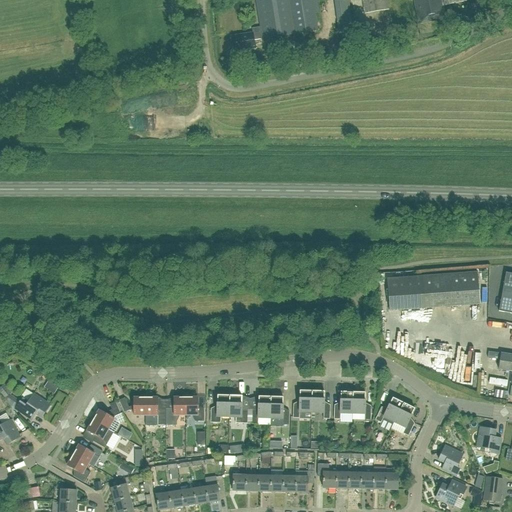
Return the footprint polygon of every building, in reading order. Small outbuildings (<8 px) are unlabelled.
[(256,0),(260,27),(252,28),(253,33),(233,36),(236,52),(255,48),(254,41),(294,34),(318,31),(313,0),(256,0)] [(337,0),(339,24),(357,23),(355,0),(337,0)] [(388,10),(386,0),(362,0),(364,13),(388,10)] [(466,1),(465,0),(413,0),(418,24),(445,19),(443,6),(466,1)] [(254,14),(246,12),(244,21),(251,23),(254,14)] [(479,305),(477,273),(387,280),(389,312),(479,305)] [(511,314),(511,274),(507,273),(500,312),(511,314)] [(435,332),(435,323),(414,323),(414,324),(400,324),(400,329),(390,329),(389,354),(408,355),(408,364),(421,364),(421,348),(430,348),(430,332),(435,332)] [(423,372),(447,375),(451,344),(442,343),(441,352),(425,350),(423,372)] [(511,355),(500,353),(498,370),(511,371),(511,355)] [(476,369),(482,369),(482,354),(472,354),(472,362),(476,362),(476,369)] [(510,387),(510,380),(492,379),(491,385),(510,387)] [(504,392),(495,390),(494,398),(503,400),(504,392)] [(299,413),(311,413),(312,392),(300,391),(299,405),(293,405),(293,419),(299,419),(299,413)] [(312,392),(311,413),(323,413),(323,420),(330,420),(330,406),(324,406),(324,392),(312,392)] [(340,414),(352,414),(353,393),(341,393),(340,406),(334,406),(334,420),(340,420),(340,414)] [(353,393),(352,414),(364,415),(364,421),(371,421),(371,407),(365,407),(365,393),(353,393)] [(50,406),(33,395),(28,402),(22,398),(15,409),(31,421),(35,415),(41,419),(50,406)] [(133,416),(145,416),(145,396),(143,396),(141,397),(140,397),(138,397),(138,398),(133,398),(133,416)] [(148,396),(145,396),(145,416),(146,416),(146,426),(165,426),(165,409),(157,409),(157,398),(153,398),(153,397),(151,397),(149,397),(148,396)] [(180,416),(185,416),(185,396),(184,396),(181,396),(180,397),(178,397),(178,398),(173,398),(173,409),(165,409),(165,426),(177,426),(177,422),(180,416)] [(185,396),(185,416),(192,416),(194,422),(204,422),(204,409),(197,409),(197,398),(193,398),(193,397),(190,397),(189,396),(187,396),(185,396)] [(229,418),(229,396),(217,396),(217,409),(211,409),(210,423),(220,424),(221,417),(229,418)] [(242,397),(229,396),(229,418),(241,418),(241,424),(247,424),(248,410),(241,410),(242,397)] [(258,418),(270,419),(271,398),(258,397),(258,411),(252,411),(251,425),(258,425),(258,418)] [(270,419),(278,419),(278,425),(288,426),(289,412),(283,411),(283,398),(271,398),(270,419)] [(380,425),(391,431),(392,428),(404,404),(393,399),(387,411),(381,408),(375,421),(381,424),(380,425)] [(415,409),(404,404),(392,428),(403,433),(403,434),(408,437),(414,424),(409,422),(415,409)] [(108,430),(114,420),(99,411),(96,415),(95,414),(94,416),(93,417),(92,418),(91,420),(108,430)] [(424,412),(420,421),(425,423),(429,414),(424,412)] [(104,449),(113,433),(108,430),(91,420),(90,421),(89,422),(89,424),(88,425),(88,427),(89,427),(86,432),(96,437),(93,442),(104,449)] [(0,441),(3,440),(6,446),(19,438),(10,421),(2,425),(0,422),(0,441)] [(495,431),(478,428),(478,429),(480,429),(477,447),(474,447),(491,450),(490,454),(498,455),(501,439),(494,438),(495,431)] [(446,445),(438,461),(445,464),(441,470),(456,477),(460,470),(456,468),(464,453),(463,453),(462,455),(445,447),(446,445)] [(70,455),(88,465),(91,460),(98,460),(102,452),(91,446),(88,451),(78,446),(76,450),(75,449),(73,451),(73,452),(72,453),(70,455)] [(85,470),(88,465),(70,455),(69,457),(69,458),(68,460),(68,461),(68,462),(69,462),(66,466),(76,472),(73,477),(84,484),(90,473),(85,470)] [(227,459),(227,471),(236,471),(236,459),(227,459)] [(322,489),(335,490),(335,473),(329,473),(329,465),(317,464),(317,476),(323,476),(322,489)] [(124,472),(134,475),(135,469),(126,466),(124,472)] [(245,492),(245,476),(238,476),(239,472),(233,472),(232,492),(245,492)] [(348,474),(335,473),(335,490),(347,490),(348,474)] [(360,474),(348,474),(347,490),(360,490),(360,474)] [(373,474),(360,474),(360,490),(373,491),(373,474)] [(386,475),(373,474),(373,491),(385,491),(386,475)] [(398,475),(386,475),(385,491),(398,491),(398,475)] [(245,492),(257,493),(258,477),(245,476),(245,492)] [(258,477),(257,493),(270,493),(270,477),(258,477)] [(270,477),(270,493),(282,493),(283,477),(270,477)] [(283,477),(282,493),(295,493),(295,477),(283,477)] [(295,477),(295,493),(307,494),(308,478),(295,477)] [(502,479),(486,478),(483,501),(499,503),(502,479)] [(205,488),(207,504),(220,502),(218,492),(224,491),(223,479),(216,479),(217,486),(205,488)] [(466,488),(451,481),(448,488),(442,485),(434,501),(435,501),(436,499),(453,507),(452,509),(457,499),(460,501),(466,488)] [(111,489),(114,501),(129,497),(126,485),(111,489)] [(40,497),(38,487),(26,490),(28,499),(33,498),(33,499),(40,497)] [(195,506),(207,504),(205,488),(193,490),(195,506)] [(60,490),(59,503),(75,504),(76,491),(60,490)] [(180,491),(183,507),(195,506),(193,490),(180,491)] [(168,493),(170,509),(183,507),(180,491),(168,493)] [(170,509),(168,493),(155,495),(158,511),(170,509)] [(122,511),(133,509),(129,497),(114,501),(117,511),(122,511)] [(59,503),(58,511),(74,511),(75,504),(59,503)]
